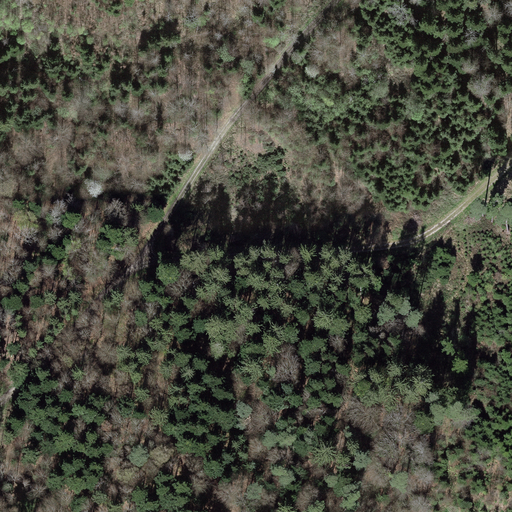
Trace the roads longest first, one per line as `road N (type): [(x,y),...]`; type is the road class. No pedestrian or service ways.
road 1 (track): [(511,133),(428,215),(344,245),(252,252),(130,242)]
road 2 (track): [(332,0),(186,187),(130,242)]
road 3 (track): [(130,242),(0,384)]
